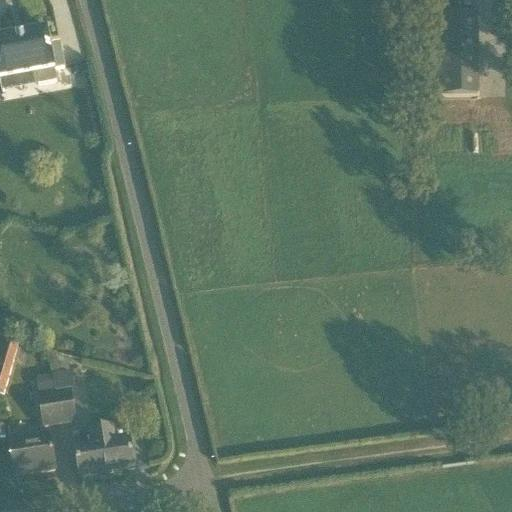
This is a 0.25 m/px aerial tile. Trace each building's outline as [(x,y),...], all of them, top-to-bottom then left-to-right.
[(426,18),(427,98),(479,98),(479,18),(426,18)] [(47,33),(0,41),(0,82),(36,75),(38,87),(56,83),(54,72),(64,70),(59,46),(50,48),(47,33)] [(86,66),(73,69),(74,76),(87,74),(86,66)] [(0,396),(7,398),(20,351),(10,348),(0,379),(0,396)] [(56,358),(48,357),(52,377),(60,427),(75,425),(70,391),(75,391),(72,373),(67,374),(58,375),(56,358)] [(42,430),(60,427),(52,377),(36,380),(39,397),(37,397),(42,430)] [(129,442),(128,442),(126,431),(73,439),(79,479),(134,470),(129,442)] [(49,438),(10,444),(12,459),(15,479),(18,478),(30,476),(55,472),(52,452),(49,438)]
